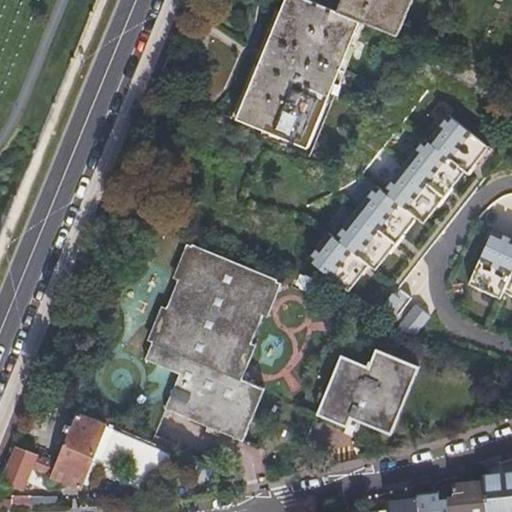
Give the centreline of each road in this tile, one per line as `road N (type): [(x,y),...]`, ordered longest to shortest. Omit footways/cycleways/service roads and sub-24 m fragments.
road 1 (tertiary): [(0,337),(139,0)]
road 2 (residential): [(511,440),(254,509)]
